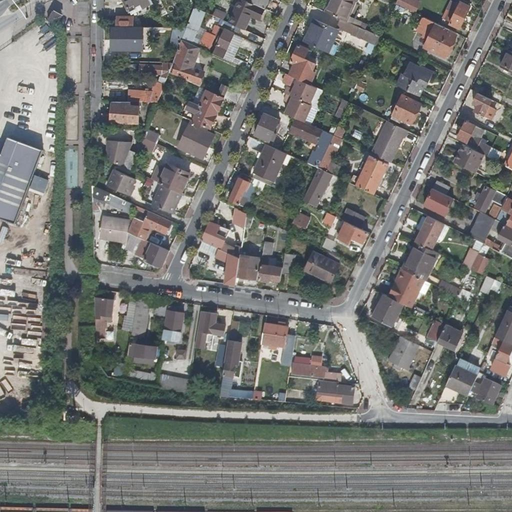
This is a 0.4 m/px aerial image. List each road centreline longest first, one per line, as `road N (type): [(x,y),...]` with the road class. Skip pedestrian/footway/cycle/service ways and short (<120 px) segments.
road 1 (residential): [(345,315),(500,0)]
road 2 (residential): [(297,0),(170,286)]
road 3 (residential): [(170,286),(345,315)]
